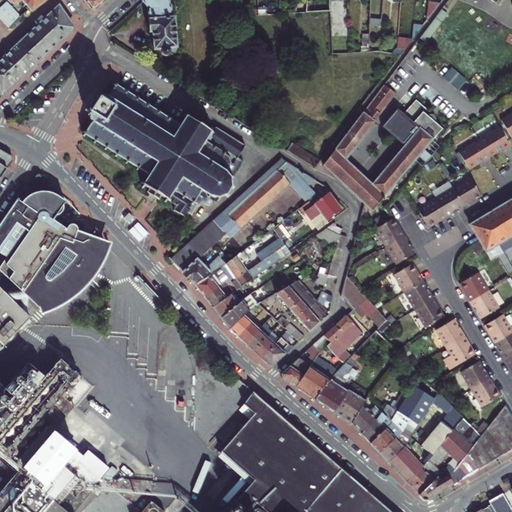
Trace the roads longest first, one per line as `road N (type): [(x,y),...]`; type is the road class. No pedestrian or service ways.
road 1 (residential): [(91,47),(335,186),(358,207),(330,316),(264,383)]
road 2 (tertiary): [(35,150),(264,383)]
road 3 (unknown): [(115,367),(202,467),(205,494),(194,511)]
road 4 (tertiary): [(264,383),(389,492)]
road 5 (residential): [(511,394),(429,253)]
road 6 (unknown): [(0,357),(25,336),(65,330),(115,367)]
road 7 (residential): [(94,32),(0,121)]
